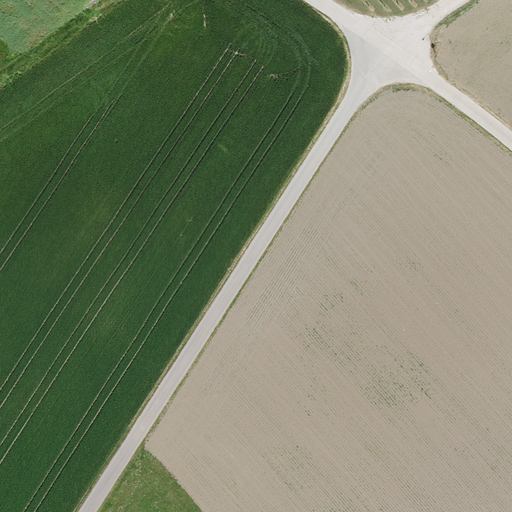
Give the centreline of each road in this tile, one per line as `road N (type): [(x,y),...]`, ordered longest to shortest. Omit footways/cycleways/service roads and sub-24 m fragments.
road 1 (unclassified): [(391,47),(87,511)]
road 2 (unclassified): [(511,140),(391,47)]
road 3 (track): [(103,0),(0,80)]
